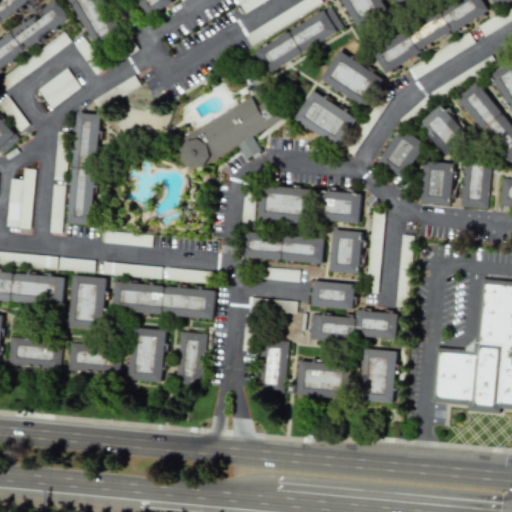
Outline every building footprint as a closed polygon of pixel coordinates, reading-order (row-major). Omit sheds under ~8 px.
[(0,0),(38,0),(0,28),(0,0)] [(71,0),(89,0),(77,8),(71,0)] [(99,42),(116,31),(95,0),(89,0),(77,8),(99,42)] [(135,0),(169,0),(173,5),(148,20),(135,0)] [(263,0),(235,0),(242,12),(263,0)] [(321,3),(319,0),(302,0),(274,17),(280,27),(321,3)] [(344,0),(380,0),(386,11),(360,24),(344,0)] [(468,0),(378,54),(389,73),(489,14),(478,0),(468,0)] [(493,0),(511,0),(511,5),(501,13),(493,0)] [(0,48),(56,8),(73,23),(0,73),(0,48)] [(511,19),(511,16),(508,10),(478,26),(483,35),(511,19)] [(260,52),(272,73),(348,29),(333,11),(260,52)] [(70,43),(64,33),(0,76),(0,85),(2,89),(70,43)] [(475,44),(469,34),(407,68),(413,78),(475,44)] [(92,74),(102,69),(85,38),(75,43),(92,74)] [(325,81),(368,107),(385,79),(341,53),(325,81)] [(79,88),(66,68),(36,89),(50,108),(79,88)] [(511,209),(433,203),(386,166),(401,140),(430,124),(444,112),(468,100),(482,93),(502,80),(511,75),(511,209)] [(92,98),(97,109),(140,87),(135,77),(92,98)] [(173,144),(195,176),(277,119),(255,87),(173,144)] [(297,121),(315,95),(357,124),(340,150),(297,121)] [(0,107),(19,131),(28,124),(6,96),(0,100),(0,107)] [(355,156),(376,114),(367,110),(346,151),(355,156)] [(81,115),(103,117),(97,174),(76,172),(81,115)] [(0,152),(15,140),(0,121),(0,152)] [(54,180),(66,180),(67,132),(56,132),(54,180)] [(30,228),(33,169),(23,169),(22,180),(9,179),(6,227),(30,228)] [(70,223),(90,225),(97,174),(76,172),(70,223)] [(261,182),(253,261),(358,272),(366,193),(261,182)] [(50,232),(62,232),(63,185),(51,185),(50,232)] [(254,193),(243,193),(242,225),(253,225),(254,193)] [(383,211),(371,210),(367,293),(378,294),(383,211)] [(151,246),(151,234),(104,232),(103,243),(151,246)] [(408,307),(412,235),(400,235),(396,307),(408,307)] [(55,256),(0,252),(0,263),(55,267),(55,256)] [(160,278),(161,266),(102,263),(101,274),(160,278)] [(263,280),(299,281),(299,269),(264,268),(263,280)] [(213,270),(166,269),(166,281),(212,282),(213,270)] [(76,277),(72,327),(102,329),(107,280),(76,277)] [(0,278),(15,280),(14,301),(0,299),(0,278)] [(62,285),(15,280),(14,301),(60,305),(62,285)] [(119,287),(216,293),(215,319),(117,312),(119,287)] [(267,388),(396,407),(400,320),(364,316),(355,288),(318,288),(267,388)] [(445,357),(440,400),(511,404),(511,291),(490,289),(483,358),(445,357)] [(296,302),(276,300),(275,311),(295,313),(296,302)] [(137,330),(133,380),(165,382),(169,333),(137,330)] [(183,334),(180,382),(202,384),(205,336),(183,334)] [(73,340),(70,369),(123,374),(126,345),(73,340)] [(14,341),(60,344),(58,368),(12,365),(14,341)] [(287,342),(261,341),(260,390),(285,391),(287,342)]
